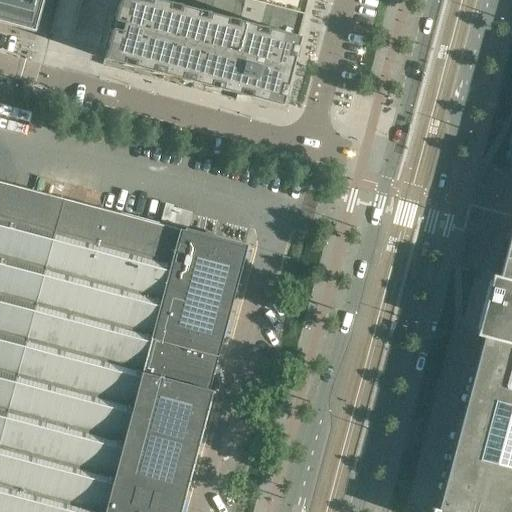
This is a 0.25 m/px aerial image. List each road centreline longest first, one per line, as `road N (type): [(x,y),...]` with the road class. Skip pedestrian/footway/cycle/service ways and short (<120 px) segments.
road 1 (tertiary): [(433,0),(296,511)]
road 2 (tertiary): [(354,511),(488,0)]
